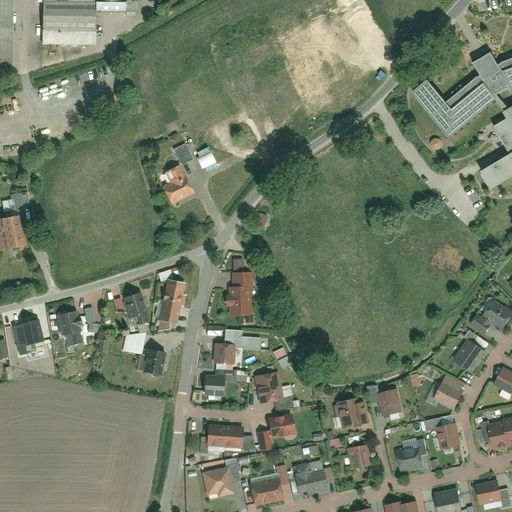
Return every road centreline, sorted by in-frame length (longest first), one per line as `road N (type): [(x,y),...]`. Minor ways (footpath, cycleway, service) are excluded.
road 1 (residential): [(210,255),(282,168),(374,101),(467,0)]
road 2 (residential): [(210,255),(0,311)]
road 3 (residential): [(313,507),(477,464)]
road 4 (residential): [(511,322),(468,388),(464,426),(477,464)]
road 5 (residential): [(179,405),(210,255)]
